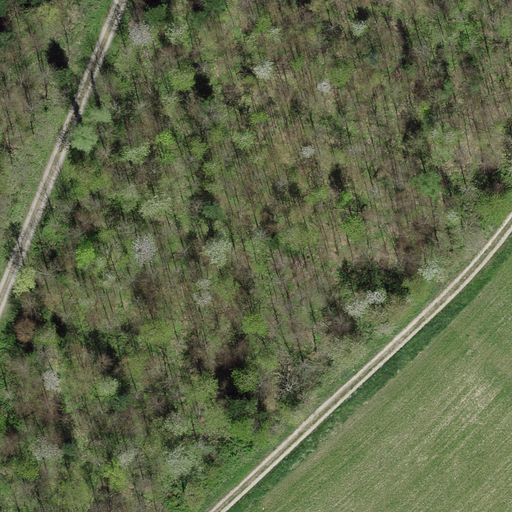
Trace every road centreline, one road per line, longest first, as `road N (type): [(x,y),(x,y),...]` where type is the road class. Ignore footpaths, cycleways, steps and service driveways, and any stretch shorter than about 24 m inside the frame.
road 1 (track): [(511,220),(439,302),(210,511)]
road 2 (track): [(118,0),(0,296)]
